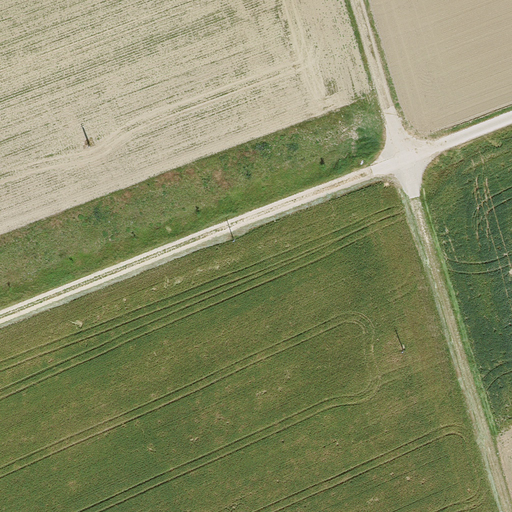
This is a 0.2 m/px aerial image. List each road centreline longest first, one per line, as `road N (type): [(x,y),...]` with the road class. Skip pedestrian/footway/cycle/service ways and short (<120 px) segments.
road 1 (track): [(0,318),(511,119)]
road 2 (track): [(352,0),(507,511)]
